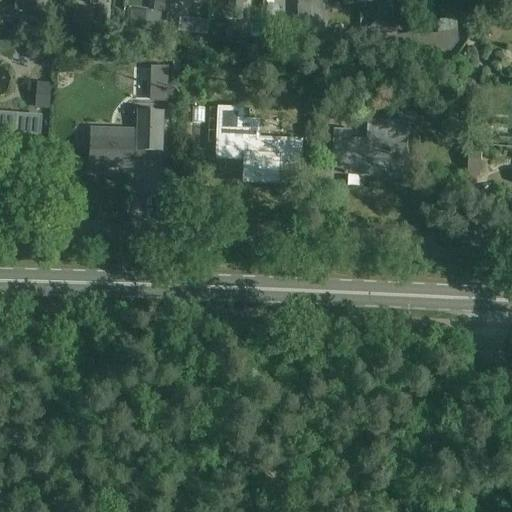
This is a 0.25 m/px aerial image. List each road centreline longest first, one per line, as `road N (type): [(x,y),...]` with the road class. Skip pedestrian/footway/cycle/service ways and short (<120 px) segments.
road 1 (residential): [(511,251),(0,233)]
road 2 (secondary): [(489,300),(0,282)]
road 3 (track): [(468,379),(432,389),(403,412),(360,471),(344,511)]
